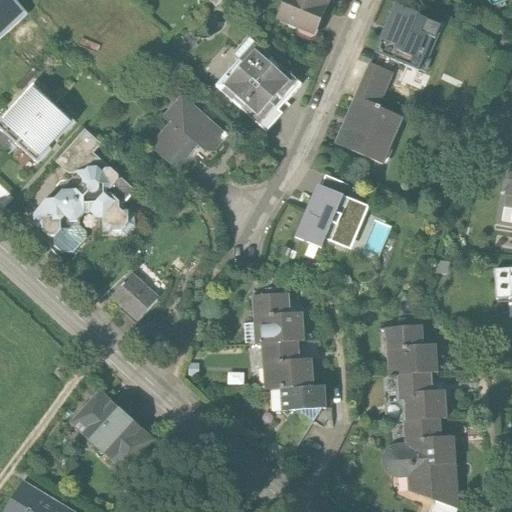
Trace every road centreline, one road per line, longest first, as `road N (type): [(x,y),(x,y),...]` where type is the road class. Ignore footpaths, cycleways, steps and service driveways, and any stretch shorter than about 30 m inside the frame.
road 1 (tertiary): [(0,246),(298,511)]
road 2 (residential): [(366,0),(331,97),(257,216)]
